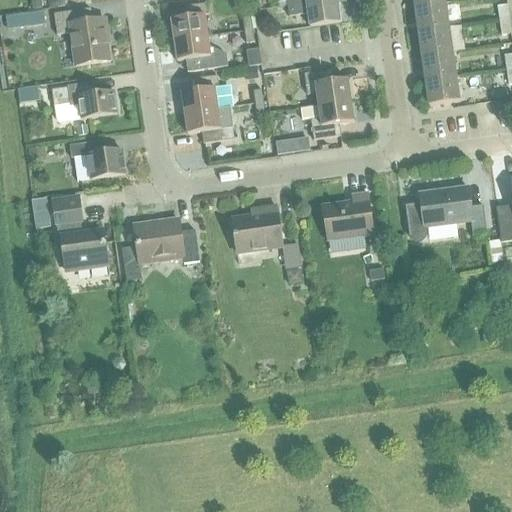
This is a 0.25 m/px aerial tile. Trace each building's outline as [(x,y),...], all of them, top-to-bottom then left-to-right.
[(64,0),(48,0),(48,10),(65,8),(64,0)] [(339,24),(336,0),(287,7),(289,18),(308,15),(310,28),(339,24)] [(445,4),(444,0),(413,0),(414,9),(445,4)] [(452,0),(454,17),(463,16),(461,0),(452,0)] [(41,1),(30,2),(32,12),(42,10),(41,1)] [(445,4),(414,9),(418,33),(448,29),(445,4)] [(174,42),(207,37),(204,17),(208,16),(207,5),(183,8),(185,19),(171,21),(174,42)] [(499,22),(509,20),(507,6),(497,7),(499,22)] [(75,68),(109,63),(103,21),(92,23),(90,10),(53,15),(57,37),(70,35),(75,68)] [(43,13),(24,16),(26,29),(45,26),(43,13)] [(244,31),(252,30),(250,17),(242,18),(244,31)] [(509,20),(499,22),(501,36),(511,35),(509,20)] [(466,22),(456,23),(457,42),(467,42),(466,22)] [(448,29),(418,33),(421,58),(452,53),(448,29)] [(252,30),(244,31),(245,44),(254,42),(252,30)] [(226,56),(209,47),(207,37),(174,42),(177,63),(185,62),(187,74),(228,68),(226,56)] [(455,78),(452,53),(421,58),(425,82),(455,78)] [(318,107),(351,103),(348,81),(333,83),(331,71),(304,75),(307,97),(317,95),(318,107)] [(196,92),(182,94),(185,115),(218,110),(230,108),(227,88),(219,89),(218,77),(194,80),(196,92)] [(455,78),(425,82),(428,108),(459,103),(455,78)] [(40,81),(20,84),(23,100),(43,97),(40,81)] [(54,108),(56,121),(60,124),(81,122),(117,117),(114,93),(96,95),(94,84),(67,87),(67,89),(51,91),(54,108)] [(255,104),(263,103),(262,90),(253,92),(255,104)] [(265,115),(263,103),(255,104),(257,117),(265,115)] [(351,103),(318,107),(301,110),(302,122),(310,121),(313,142),(341,138),(339,126),(353,124),(351,103)] [(218,110),(185,115),(188,136),(201,134),(203,145),(235,141),(233,129),(230,108),(218,110)] [(86,127),(77,128),(79,138),(88,136),(86,127)] [(74,160),(77,182),(90,181),(125,176),(122,152),(107,154),(105,142),(69,147),(71,160),(74,160)] [(292,143),(276,145),(278,159),(294,156),(292,143)] [(44,150),(29,152),(30,163),(46,161),(44,150)] [(425,234),(424,229),(470,223),(472,237),(487,235),(483,206),(470,208),(468,189),(439,193),(439,194),(420,197),(421,206),(405,208),(409,238),(412,242),(415,244),(419,245),(422,242),(424,238),(425,234)] [(327,242),(373,236),(367,195),(352,197),(353,204),(323,208),(327,242)] [(66,273),(108,267),(103,233),(82,236),(80,223),(82,223),(78,199),(53,203),(56,226),(60,226),(62,239),(61,239),(66,273)] [(511,206),(496,209),(501,244),(511,242),(511,206)] [(282,248),(276,208),(262,210),(263,217),(232,221),(237,255),(282,248)] [(137,249),(122,251),(127,284),(142,282),(139,265),(183,259),(184,266),(199,264),(195,232),(180,234),(179,222),(134,228),(137,249)] [(500,243),(489,245),(492,265),(503,263),(500,243)] [(301,271),(287,272),(289,287),(303,285),(301,271)] [(383,272),(370,274),(371,284),(385,282),(383,272)] [(483,336),(480,340),(481,344),(485,347),(490,346),(492,342),(491,338),(487,335),(483,336)]
